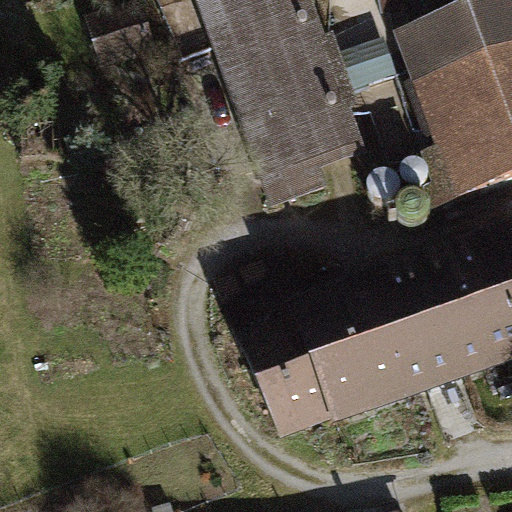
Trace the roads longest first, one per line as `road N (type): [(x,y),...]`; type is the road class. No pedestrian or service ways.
road 1 (track): [(199,351),(223,405),(284,464),(383,491)]
road 2 (track): [(337,511),(383,491),(511,461)]
